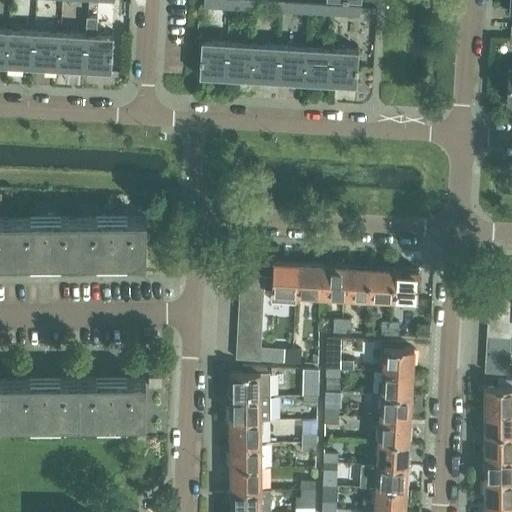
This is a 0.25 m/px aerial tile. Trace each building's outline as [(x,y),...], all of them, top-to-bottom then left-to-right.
[(230,0),(230,7),(256,8),(256,0),(230,0)] [(256,0),(256,8),(282,10),(282,1),(270,0),(256,0)] [(282,10),(308,11),(308,2),(282,1),(282,10)] [(308,11),(333,13),(334,4),(308,2),(308,11)] [(334,4),(333,13),(360,14),(360,5),(334,4)] [(86,31),(84,67),(111,69),(113,33),(96,32),(97,14),(87,14),(86,31)] [(0,62),(6,63),(9,27),(0,26),(0,62)] [(6,63),(32,64),(35,28),(9,27),(6,63)] [(32,64),(58,66),(60,30),(35,28),(32,64)] [(58,66),(84,67),(86,31),(60,30),(58,66)] [(199,74),(226,76),(228,40),(201,38),(199,74)] [(226,76),(252,77),(254,41),(228,40),(226,76)] [(252,77),(278,79),(280,43),(254,41),(252,77)] [(278,79),(304,80),(306,44),(280,43),(278,79)] [(304,80),(329,82),(332,46),(306,44),(304,80)] [(332,46),(329,82),(356,83),(358,47),(332,46)] [(0,258),(12,258),(12,216),(0,216),(0,204),(2,204),(2,190),(0,190),(0,258)] [(146,215),(79,216),(79,258),(107,257),(107,254),(111,254),(115,254),(115,257),(145,257),(146,215)] [(79,216),(12,216),(12,258),(41,258),(41,254),(50,254),(50,258),(79,258),(79,216)] [(265,274),(264,286),(272,287),(271,299),(295,301),(296,292),(297,261),(297,260),(276,259),(273,259),(272,274),(265,274)] [(297,261),(296,292),(297,292),(319,293),(319,294),(320,294),(322,262),(297,260),(297,261)] [(343,295),(344,295),(346,263),(322,262),(320,294),(321,294),(321,293),(343,295)] [(367,297),(368,297),(370,265),(370,264),(346,263),(344,295),(345,295),(367,296),(367,297)] [(391,298),(392,298),(394,266),(370,264),(370,265),(368,297),(369,297),(369,296),(391,297),(391,298)] [(394,266),(392,298),(393,298),(393,297),(415,298),(415,299),(416,299),(418,267),(394,266)] [(240,272),(240,285),(264,286),(265,274),(240,272)] [(240,285),(239,297),(263,298),(264,286),(240,285)] [(511,287),(490,286),(489,299),(511,300),(511,287)] [(239,297),(238,308),(263,310),(263,298),(239,297)] [(511,300),(489,299),(488,311),(511,312),(511,300)] [(238,308),(238,320),(262,322),(263,310),(238,308)] [(511,312),(488,311),(488,323),(511,324),(511,320),(511,319),(511,312)] [(333,330),(342,330),(343,316),(334,316),(333,330)] [(343,316),(342,330),(351,330),(351,317),(343,316)] [(381,332),(390,333),(391,319),(382,319),(381,332)] [(391,319),(390,333),(399,333),(400,320),(391,319)] [(238,320),(237,332),(261,333),(262,322),(238,320)] [(488,323),(487,334),(511,336),(511,324),(488,323)] [(237,332),(237,344),(261,345),(261,333),(237,332)] [(487,334),(486,346),(510,348),(511,336),(487,334)] [(261,345),(237,344),(236,356),(260,358),(261,345)] [(384,345),(383,369),(413,370),(414,346),(384,345)] [(283,359),(292,360),(293,346),(284,346),(283,359)] [(293,346),(292,360),(301,360),(302,347),(293,346)] [(486,346),(486,358),(510,359),(510,348),(486,346)] [(327,357),(327,366),(340,366),(340,358),(327,357)] [(510,359),(486,358),(485,370),(509,372),(510,359)] [(327,366),(326,387),(340,388),(340,366),(327,366)] [(383,369),(381,392),(411,394),(413,370),(383,369)] [(243,370),(230,370),(230,394),(270,394),(270,370),(267,370),(261,370),(243,370)] [(0,419),(11,420),(11,378),(0,377),(0,419)] [(51,377),(11,378),(11,420),(78,419),(78,377),(59,377),(59,381),(51,381),(51,377)] [(117,377),(78,377),(78,419),(145,419),(145,377),(126,377),(126,381),(117,381),(117,377)] [(511,383),(484,384),(485,409),(511,408),(511,383)] [(381,392),(380,415),(410,417),(411,394),(381,392)] [(304,393),(304,401),(318,402),(318,393),(304,393)] [(270,394),(230,394),(230,418),(261,417),(270,417),(270,394)] [(326,404),(325,413),(339,413),(339,404),(326,404)] [(511,408),(485,409),(485,432),(511,432),(511,408)] [(339,413),(325,413),(325,421),(339,421),(339,413)] [(380,415),(379,438),(409,440),(410,417),(380,415)] [(230,418),(230,441),(261,441),(261,417),(230,418)] [(303,431),(303,439),(317,439),(317,431),(303,431)] [(511,432),(485,432),(485,456),(511,455),(511,432)] [(379,438),(377,462),(407,463),(409,440),(379,438)] [(317,439),(303,439),(303,448),(316,448),(317,439)] [(230,441),(231,464),(261,464),(261,441),(230,441)] [(324,450),(324,459),(338,459),(338,451),(324,450)] [(511,455),(485,456),(485,479),(511,478),(511,455)] [(338,459),(324,459),(324,467),(337,468),(338,459)] [(361,461),(360,484),(376,485),(406,486),(407,463),(377,462),(361,461)] [(231,464),(231,488),(262,488),(262,487),(261,464),(231,464)] [(303,477),(302,486),(315,486),(316,478),(303,477)] [(511,478),(485,479),(485,502),(511,502),(511,478)] [(363,498),(363,508),(405,510),(406,486),(376,485),(375,498),(363,498)] [(315,486),(302,486),(302,494),(298,494),(297,504),(315,505),(315,486)] [(231,488),(231,511),(262,511),(271,511),(271,487),(262,487),(262,488),(231,488)] [(323,497),(323,506),(336,506),(336,498),(323,497)] [(511,511),(511,502),(485,502),(485,511),(511,511)]
